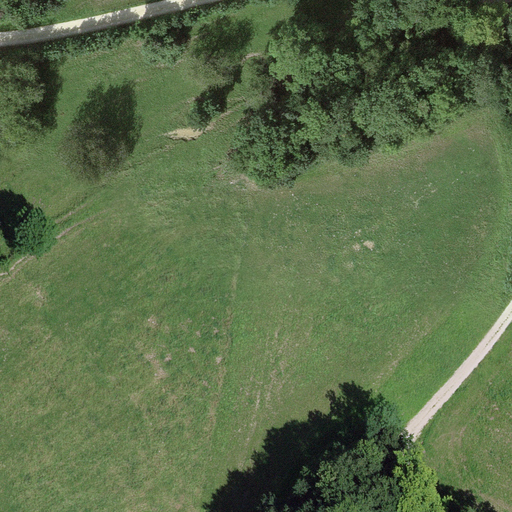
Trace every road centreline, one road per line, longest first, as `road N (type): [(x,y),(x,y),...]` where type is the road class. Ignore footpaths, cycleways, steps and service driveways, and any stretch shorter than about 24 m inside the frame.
road 1 (track): [(339,511),(511,305)]
road 2 (track): [(0,40),(188,0)]
